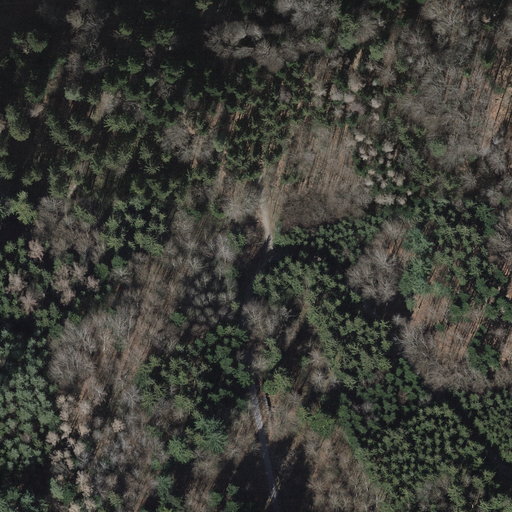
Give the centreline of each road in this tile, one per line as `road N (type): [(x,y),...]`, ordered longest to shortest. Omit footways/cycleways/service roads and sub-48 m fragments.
road 1 (track): [(276,511),(241,316),(258,275),(292,260),(327,265),(355,285),(511,477)]
road 2 (track): [(0,258),(78,178),(113,88)]
